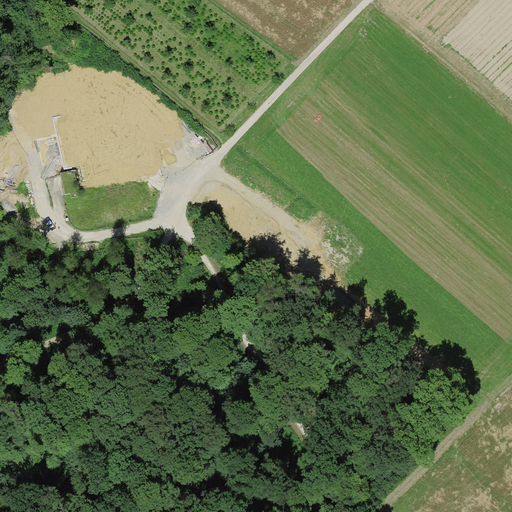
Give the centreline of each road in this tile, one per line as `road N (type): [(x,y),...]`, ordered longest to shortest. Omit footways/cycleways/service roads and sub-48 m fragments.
road 1 (track): [(0,367),(106,317),(137,293),(197,178),(371,0)]
road 2 (track): [(511,117),(371,0)]
